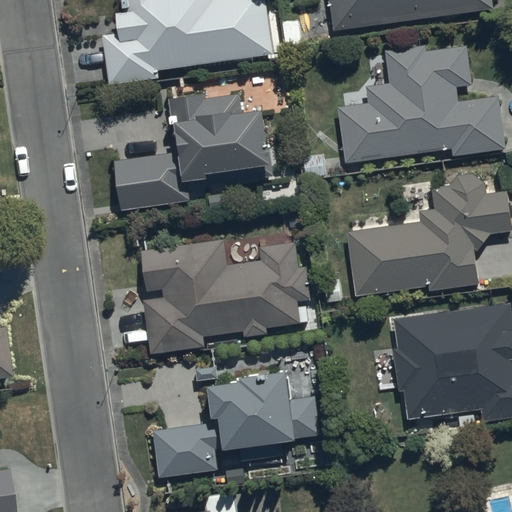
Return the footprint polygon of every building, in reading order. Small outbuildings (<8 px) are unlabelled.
[(125,0),(126,6),(118,7),(121,26),(103,29),(111,80),(162,73),(161,65),(275,48),(268,0),(125,0)] [(331,0),(336,26),(495,4),(494,0),(331,0)] [(428,41),(387,45),(390,77),(368,80),(370,98),(340,101),(346,158),(452,143),(454,151),(507,143),(501,91),(461,95),(459,82),(474,80),(470,40),(428,44),(428,41)] [(273,171),(265,98),(243,101),(242,88),(206,92),(206,89),(172,92),(178,147),(118,153),(123,204),(191,197),(190,180),(273,171)] [(420,206),(421,217),(349,227),(357,291),(430,281),(431,285),(481,279),(477,247),(492,228),(511,226),(511,201),(511,185),(488,187),(487,178),(487,177),(486,176),(485,175),(484,174),(483,173),(482,172),(481,171),(480,171),(479,170),(478,169),(477,169),(476,169),(474,168),(473,168),(472,168),(471,168),(469,168),(468,168),(467,168),(465,168),(464,169),(463,169),(462,170),(461,170),(460,171),(459,172),(458,172),(457,173),(456,174),(455,175),(454,176),(453,177),(453,179),(452,180),(452,181),(434,182),(436,204),(420,206)] [(226,235),(144,244),(149,285),(165,283),(166,292),(146,294),(152,348),(207,341),(205,328),(246,324),(246,330),(270,327),(269,320),(302,316),(299,295),(313,294),(310,262),(302,263),(299,238),(261,243),(262,255),(229,259),(226,235)] [(406,384),(410,413),(483,403),(485,417),(511,413),(511,299),(511,298),(396,314),(400,343),(395,343),(401,385),(406,384)] [(0,373),(14,371),(7,323),(0,324),(0,373)] [(216,418),(154,425),(159,471),(220,464),(218,443),(241,440),(242,456),(285,451),(283,431),(298,430),(298,431),(322,428),(318,391),(295,394),(292,360),(244,366),(245,369),(218,372),(217,362),(197,364),(198,377),(213,375),(214,386),(210,387),(212,404),(214,404),(216,418)] [(0,511),(18,511),(12,462),(0,464),(0,448),(0,449),(0,446),(0,511)] [(175,511),(246,511),(246,510),(240,511),(236,486),(207,490),(209,504),(175,509),(175,511)]
